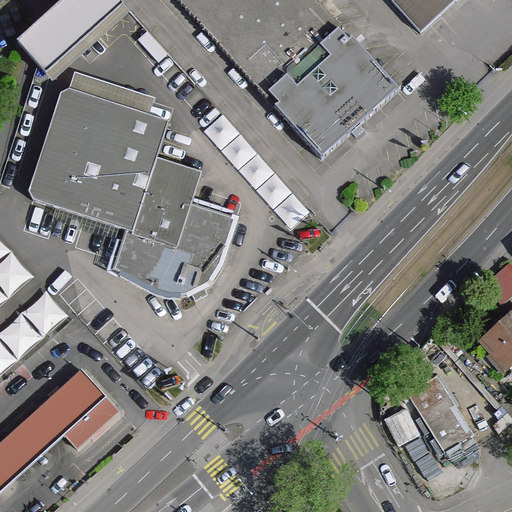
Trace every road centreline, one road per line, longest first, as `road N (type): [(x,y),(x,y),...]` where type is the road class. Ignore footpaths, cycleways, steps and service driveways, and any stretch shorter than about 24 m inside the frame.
road 1 (primary): [(511,110),(287,348)]
road 2 (primary): [(327,391),(383,346),(511,211)]
road 3 (primary): [(287,348),(108,511)]
road 4 (primary): [(177,511),(327,391)]
road 5 (residential): [(385,511),(327,391)]
